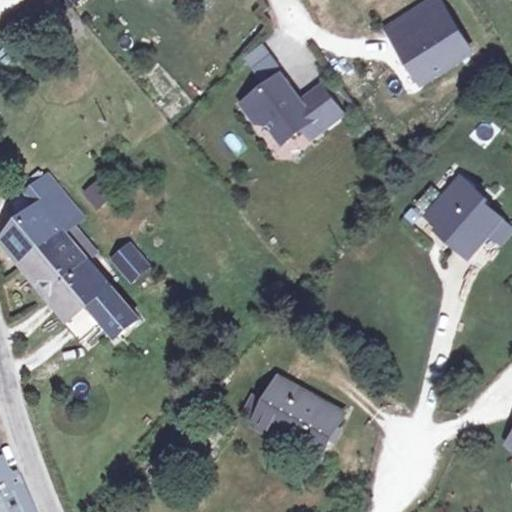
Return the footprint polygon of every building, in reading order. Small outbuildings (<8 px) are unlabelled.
[(440,0),(437,0),(414,15),(425,33),(401,47),(425,85),(475,54),(440,0)] [(273,56),(251,64),(257,79),(279,71),(273,56)] [(303,103),(283,77),(245,106),(258,123),(269,125),(280,139),(286,134),(297,136),(314,120),(322,130),(343,113),(324,88),(303,103)] [(85,218),(50,176),(28,194),(39,209),(44,205),(67,232),(85,218)] [(98,178),(82,193),(97,209),(113,194),(98,178)] [(454,242),(471,258),(490,236),(503,221),(486,207),(489,203),(464,181),(432,217),(457,239),(454,242)] [(86,341),(109,321),(122,337),(141,321),(128,305),(93,263),(67,232),(44,205),(39,209),(4,242),(25,268),(86,341)] [(511,233),(511,229),(503,221),(490,236),(501,246),(511,233)] [(131,243),(112,260),(134,284),(153,267),(131,243)] [(245,417),(257,424),(256,427),(320,462),(346,415),(282,380),(269,404),(256,397),(245,417)] [(0,499),(2,499),(6,511),(13,511),(27,507),(6,460),(0,463),(0,499)]
